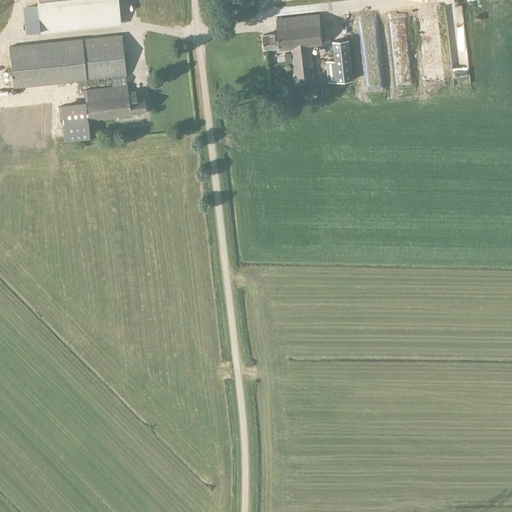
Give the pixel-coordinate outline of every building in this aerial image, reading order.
[(117,0),(36,0),(40,31),(120,22),(117,0)] [(268,7),(258,8),(262,33),(272,32),(268,7)] [(276,19),(277,33),(263,35),(264,48),(279,46),(280,51),(291,49),(295,84),(315,81),(311,45),(324,44),(320,14),(276,19)] [(90,119),(99,118),(119,116),(119,118),(131,117),(131,112),(146,110),(144,97),(136,98),(135,91),(128,92),(127,85),(125,75),(126,75),(121,35),(9,47),(14,87),(111,77),(112,87),(84,90),(86,104),(62,106),(63,122),(90,119)] [(362,37),(363,58),(379,57),(378,37),(362,37)] [(354,79),(350,50),(334,51),(335,61),(327,62),(329,82),(354,79)] [(424,51),(427,75),(438,74),(436,50),(424,51)] [(10,107),(10,147),(21,147),(21,107),(10,107)] [(90,119),(63,122),(65,141),(92,138),(90,119)]
